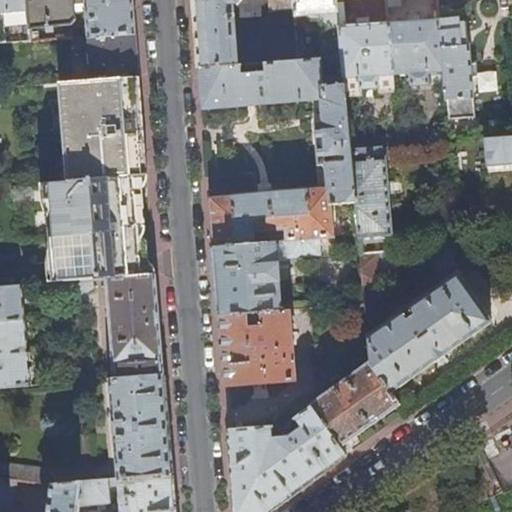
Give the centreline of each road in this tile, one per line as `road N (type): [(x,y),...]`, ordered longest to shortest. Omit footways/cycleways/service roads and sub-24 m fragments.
road 1 (residential): [(164,0),(205,511)]
road 2 (residential): [(327,511),(511,381)]
